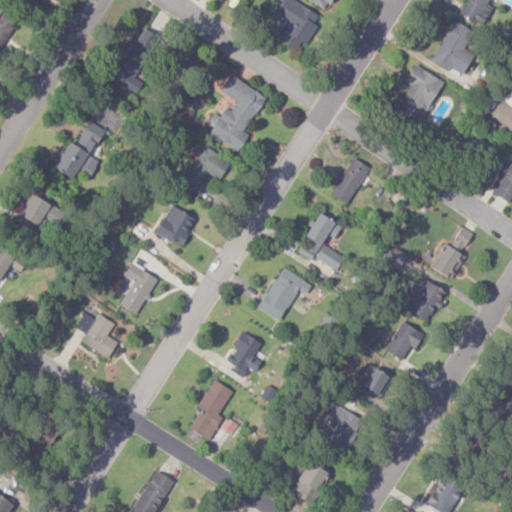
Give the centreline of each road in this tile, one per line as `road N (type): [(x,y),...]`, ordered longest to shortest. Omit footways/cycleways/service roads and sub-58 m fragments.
road 1 (residential): [(64,511),(397,0)]
road 2 (residential): [(511,235),(168,0)]
road 3 (residential): [(275,511),(0,335)]
road 4 (residential): [(360,511),(511,273)]
road 5 (residential): [(0,149),(96,0)]
